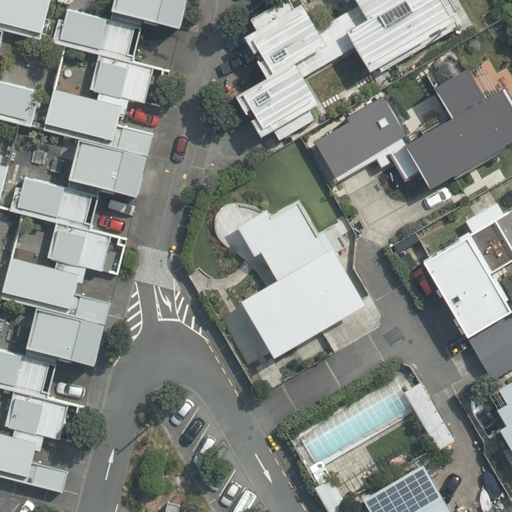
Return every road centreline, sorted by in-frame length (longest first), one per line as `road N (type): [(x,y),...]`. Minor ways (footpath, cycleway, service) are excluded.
road 1 (residential): [(148,350),(147,301),(215,0)]
road 2 (residential): [(148,350),(193,353),(283,511)]
road 3 (residential): [(86,511),(122,381),(148,350)]
